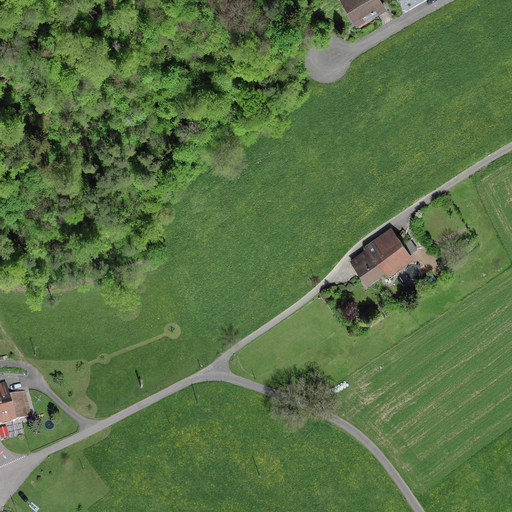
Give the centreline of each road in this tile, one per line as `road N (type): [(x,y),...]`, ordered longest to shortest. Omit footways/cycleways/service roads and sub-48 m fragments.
road 1 (residential): [(511,146),(361,244),(211,372)]
road 2 (residential): [(211,372),(347,427),(418,511)]
road 3 (residential): [(211,372),(0,474)]
road 4 (residential): [(327,61),(442,0)]
